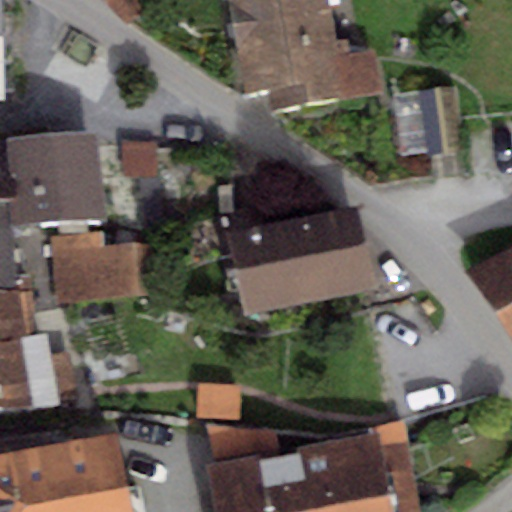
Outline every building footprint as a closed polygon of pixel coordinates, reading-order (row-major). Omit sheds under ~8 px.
[(110,0),(125,16),(142,0),(110,0)] [(325,0),(230,0),(246,89),(271,84),(274,106),(376,89),(370,56),(334,62),(325,0)] [(456,85),(423,89),(430,152),(463,148),(456,85)] [(11,137),(17,221),(103,216),(97,131),(11,137)] [(154,140),(120,141),(122,177),(155,176),(154,140)] [(4,196),(0,196),(0,296),(29,293),(28,274),(17,275),(4,196)] [(350,226),(224,256),(242,330),(367,300),(350,226)] [(101,232),(50,237),(55,304),(163,295),(158,242),(102,246),(101,232)] [(511,254),(473,275),(511,347),(511,254)] [(29,293),(0,296),(0,406),(77,397),(71,352),(52,354),(50,336),(34,338),(29,293)] [(239,389),(200,386),(197,418),(237,421),(239,389)] [(210,425),(218,472),(281,459),(277,431),(210,425)] [(218,472),(214,472),(222,511),(413,511),(398,435),(281,459),(218,472)] [(125,511),(112,438),(0,459),(0,511),(125,511)]
